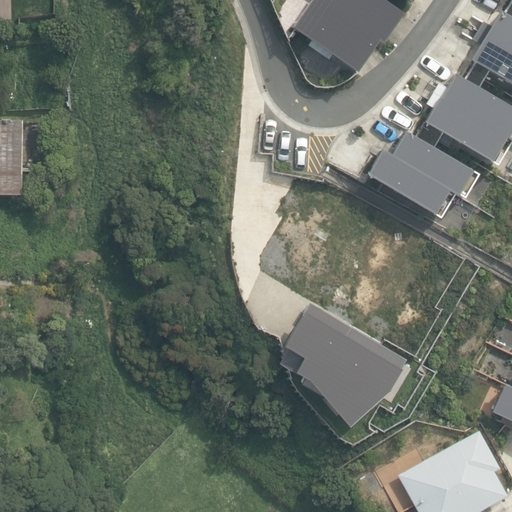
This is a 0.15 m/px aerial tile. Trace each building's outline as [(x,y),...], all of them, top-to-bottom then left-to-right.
[(309,0),(292,25),(352,69),(375,37),(378,39),(399,10),(385,0),(309,0)] [(478,42),(469,57),(511,83),(511,16),(498,9),(488,24),(482,20),(472,39),(478,42)] [(437,95),(423,120),(494,163),(509,138),(511,139),(511,137),(511,105),(453,71),(439,95),(437,95)] [(0,193),(22,194),(22,120),(0,119),(0,193)] [(403,129),(388,152),(379,147),(364,172),(437,216),(451,192),(453,193),(454,191),(462,195),(477,171),(403,129)] [(511,385),(503,382),(490,410),(511,419),(511,385)] [(399,473),(419,511),(474,511),(506,495),(492,470),(498,467),(478,430),(399,473)]
